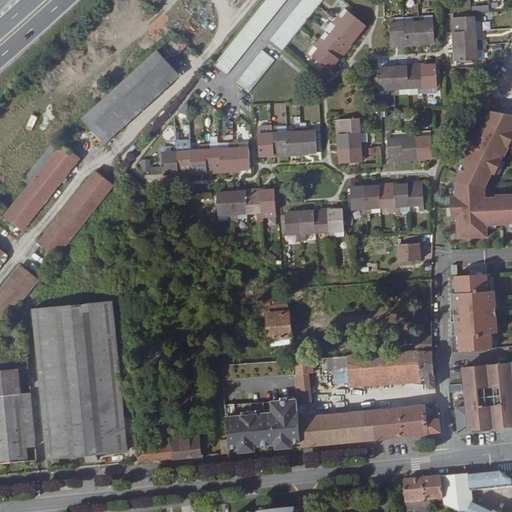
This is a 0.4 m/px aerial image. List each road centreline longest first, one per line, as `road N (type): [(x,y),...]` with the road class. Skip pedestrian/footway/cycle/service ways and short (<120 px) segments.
road 1 (tertiary): [(0,507),(450,460)]
road 2 (track): [(0,143),(172,0)]
road 3 (residential): [(442,262),(450,460)]
road 4 (track): [(0,277),(89,160)]
road 5 (track): [(72,143),(96,165),(176,90)]
road 6 (unknown): [(321,388),(351,396),(444,391)]
